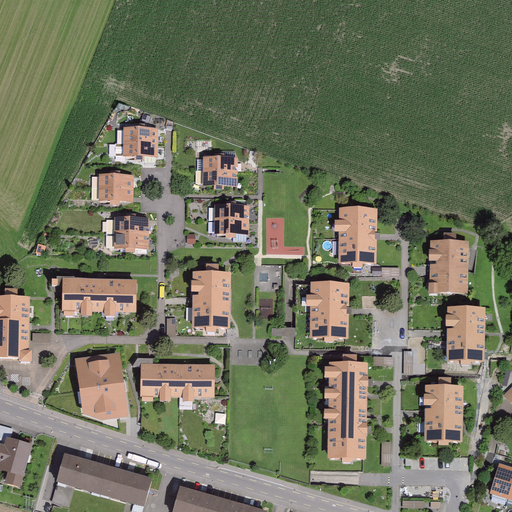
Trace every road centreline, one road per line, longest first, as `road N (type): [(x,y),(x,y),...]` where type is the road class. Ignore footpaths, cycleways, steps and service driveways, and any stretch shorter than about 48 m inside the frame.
road 1 (residential): [(348,511),(0,406)]
road 2 (unknown): [(150,332),(282,345)]
